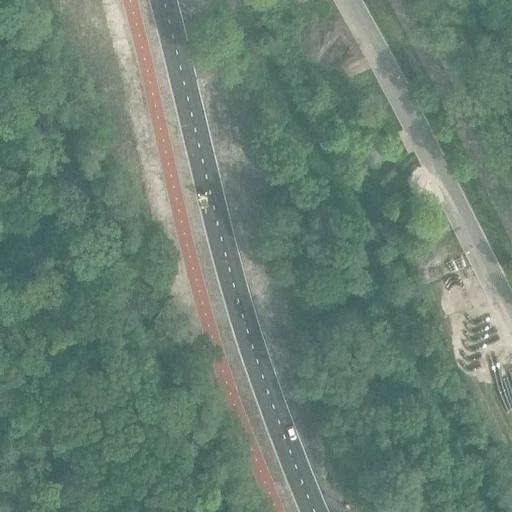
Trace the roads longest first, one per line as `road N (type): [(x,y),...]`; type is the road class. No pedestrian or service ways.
road 1 (secondary): [(164,0),(252,350),(315,511)]
road 2 (secondary): [(511,318),(349,0)]
road 3 (track): [(511,132),(447,0)]
